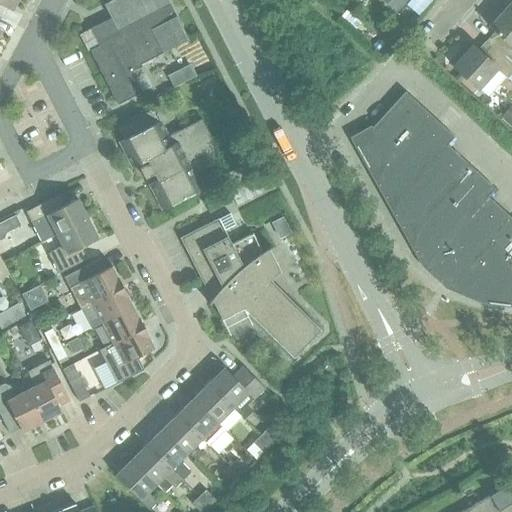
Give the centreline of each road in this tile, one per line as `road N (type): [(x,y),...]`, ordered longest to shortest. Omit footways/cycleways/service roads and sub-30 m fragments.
road 1 (residential): [(85,144),(188,339),(182,362),(80,459),(0,493)]
road 2 (tertiary): [(418,390),(221,0)]
road 3 (tertiary): [(418,390),(376,412),(288,511)]
road 4 (tertiary): [(291,511),(427,407)]
road 5 (residential): [(26,50),(3,88),(0,119),(27,173)]
